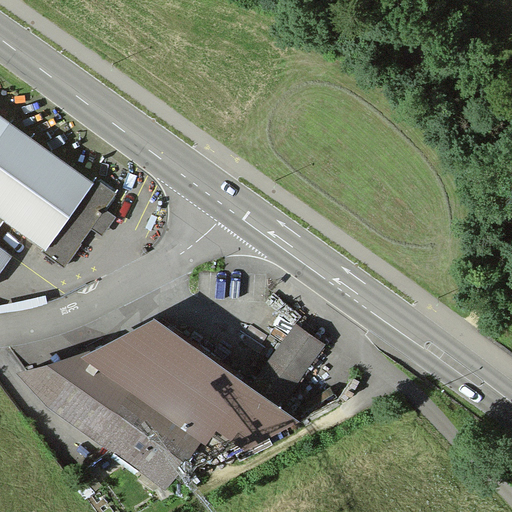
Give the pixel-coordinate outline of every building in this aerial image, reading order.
[(0,224),(3,220),(44,249),(46,250),(94,182),(0,115),(0,224)] [(96,179),(94,182),(46,250),(44,249),(42,252),(64,267),(92,229),(106,209),(117,193),(96,179)] [(116,217),(106,209),(92,229),(102,236),(116,217)] [(0,274),(13,257),(0,246),(0,274)] [(90,350),(17,373),(48,407),(165,490),(201,442),(206,445),(217,431),(245,451),(300,421),(154,318),(91,352),(90,350)] [(326,344),(295,323),(253,384),(284,405),(326,344)]
